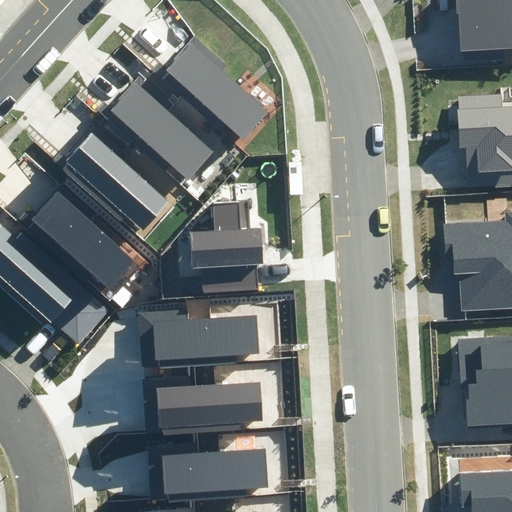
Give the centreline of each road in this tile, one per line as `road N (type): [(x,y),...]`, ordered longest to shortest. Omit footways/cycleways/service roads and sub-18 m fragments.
road 1 (tertiary): [(312,0),(339,48),(356,109),(376,511)]
road 2 (residential): [(0,398),(32,436),(47,511)]
